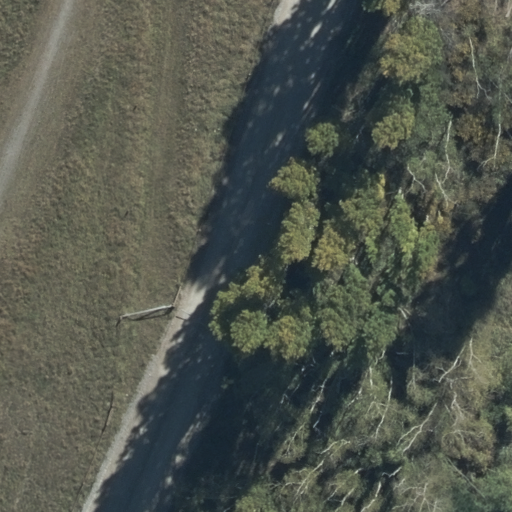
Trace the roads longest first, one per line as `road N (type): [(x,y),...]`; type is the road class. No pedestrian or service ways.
road 1 (track): [(302,0),(240,200),(122,511)]
road 2 (track): [(0,180),(71,0)]
